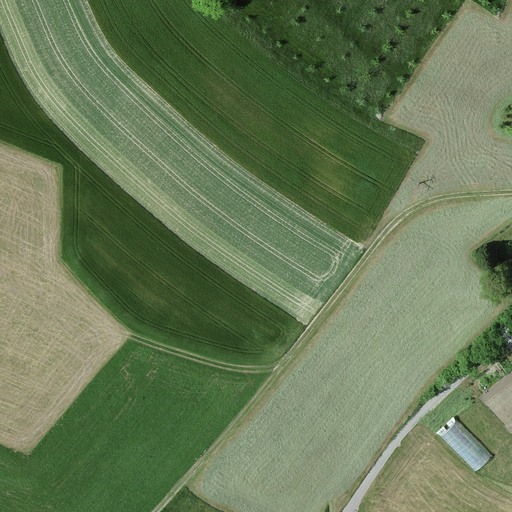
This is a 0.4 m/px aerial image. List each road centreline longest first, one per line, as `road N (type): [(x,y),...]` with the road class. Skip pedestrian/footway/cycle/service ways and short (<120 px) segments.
road 1 (track): [(511,193),(447,198),(393,224),(156,511)]
road 2 (residential): [(347,511),(407,427),(511,334)]
